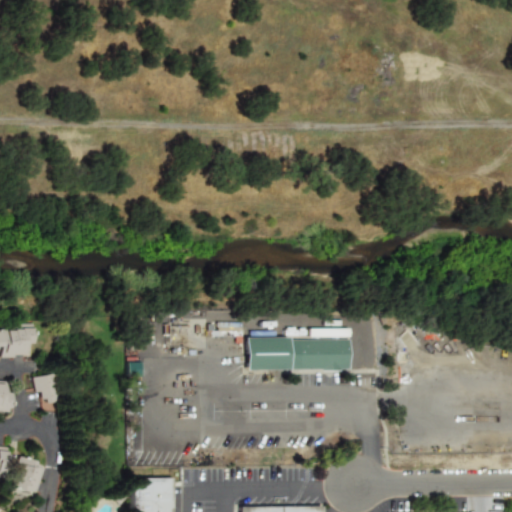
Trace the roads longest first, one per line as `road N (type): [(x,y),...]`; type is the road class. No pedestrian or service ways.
road 1 (track): [(0,123),(511,125)]
road 2 (residential): [(511,481),(355,483)]
